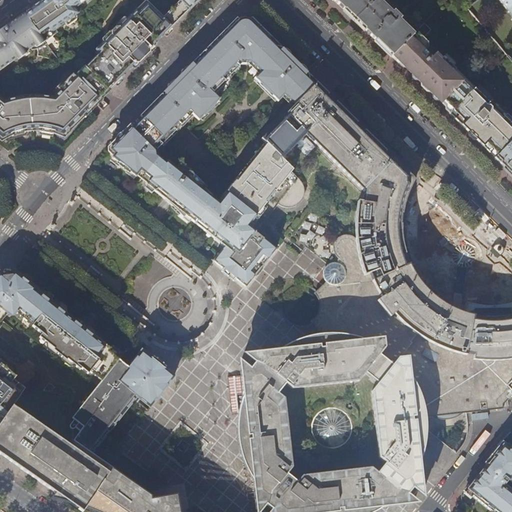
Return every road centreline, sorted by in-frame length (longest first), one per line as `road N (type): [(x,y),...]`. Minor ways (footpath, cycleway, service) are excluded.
road 1 (primary): [(282,0),(511,224)]
road 2 (residential): [(43,196),(233,0)]
road 3 (residential): [(511,415),(432,509)]
